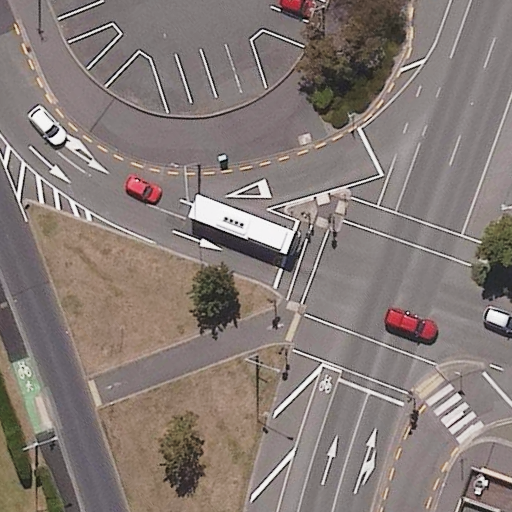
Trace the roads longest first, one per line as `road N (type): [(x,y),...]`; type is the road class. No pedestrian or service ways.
road 1 (tertiary): [(112,188),(225,193),(267,184),(368,147),(477,90)]
road 2 (trunk): [(103,511),(0,206)]
road 3 (tertiary): [(112,188),(400,298)]
road 4 (trunk): [(332,511),(400,298)]
road 5 (trunk): [(400,298),(477,90)]
road 6 (unclassified): [(407,511),(437,433),(480,396),(511,385)]
road 7 (tertiary): [(0,93),(60,153),(112,188)]
